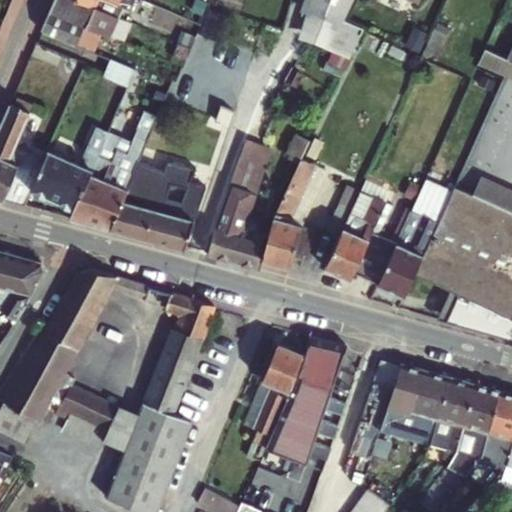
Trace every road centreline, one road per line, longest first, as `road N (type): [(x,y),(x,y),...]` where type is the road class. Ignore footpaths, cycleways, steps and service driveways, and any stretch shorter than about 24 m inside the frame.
road 1 (tertiary): [(81,239),(511,360)]
road 2 (residential): [(0,366),(81,239)]
